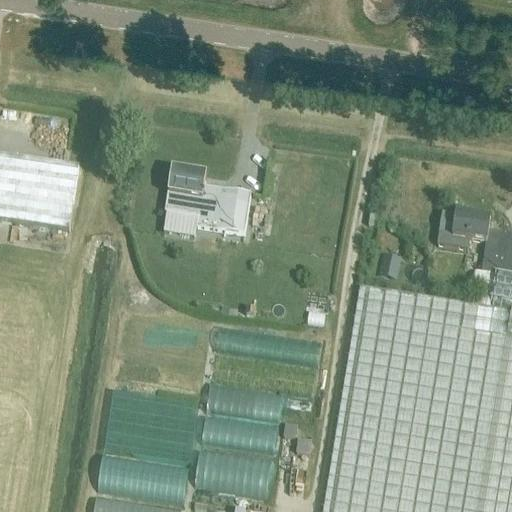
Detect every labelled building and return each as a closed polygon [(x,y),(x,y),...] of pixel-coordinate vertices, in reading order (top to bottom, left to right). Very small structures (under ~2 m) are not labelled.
[(43,59),(48,33),(37,31),(32,56),(43,59)] [(78,171),(0,158),(0,223),(68,234),(73,206),(78,171)] [(204,201),(225,205),(221,234),(245,239),(252,198),(205,190),(207,178),(173,173),(169,196),(169,197),(166,215),(201,220),(204,201)] [(458,217),(455,234),(442,232),(439,248),(469,253),(471,243),(488,246),(483,275),(497,277),(505,278),(511,279),(511,238),(490,234),(492,222),(458,217)] [(511,511),(511,279),(505,278),(497,277),(491,312),(361,291),(324,511),(511,511)] [(286,428),(284,440),(296,442),(298,430),(286,428)] [(298,444),(297,457),(312,458),(313,445),(298,444)]
